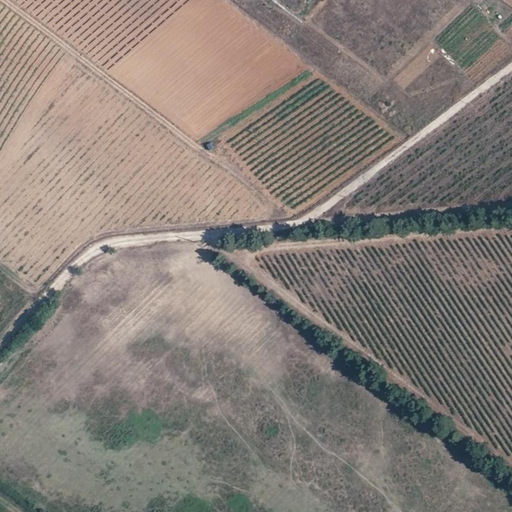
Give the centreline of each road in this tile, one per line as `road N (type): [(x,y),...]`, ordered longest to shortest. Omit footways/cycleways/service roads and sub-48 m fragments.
road 1 (track): [(511,66),(314,218),(104,246),(82,259),(0,350)]
road 2 (track): [(300,224),(511,211)]
